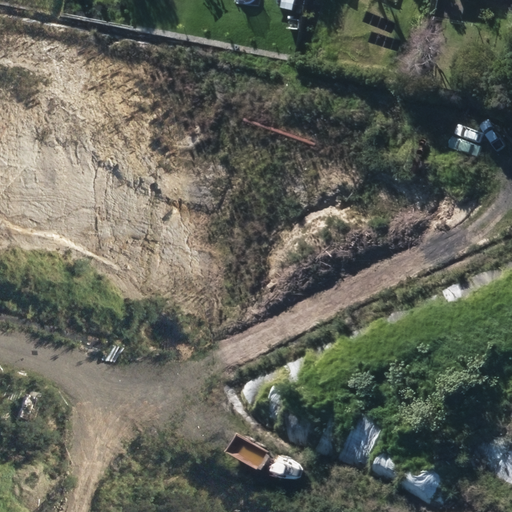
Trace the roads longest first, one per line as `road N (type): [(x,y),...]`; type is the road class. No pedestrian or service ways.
road 1 (track): [(0,343),(280,409),(406,511)]
road 2 (track): [(72,511),(105,370)]
